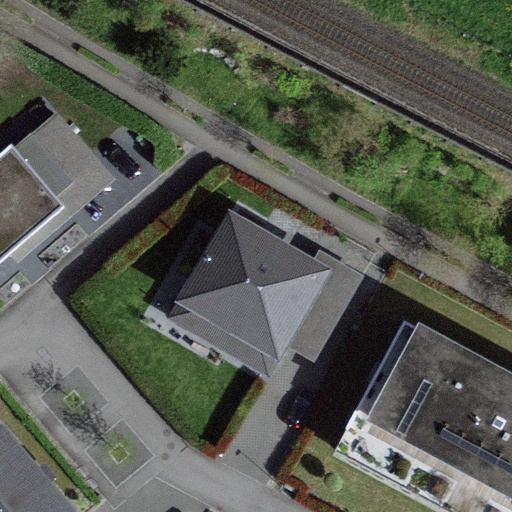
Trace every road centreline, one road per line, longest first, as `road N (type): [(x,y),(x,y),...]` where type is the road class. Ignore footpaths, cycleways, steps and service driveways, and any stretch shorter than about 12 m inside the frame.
road 1 (residential): [(36,308),(168,456),(270,511)]
road 2 (residential): [(36,308),(221,143)]
